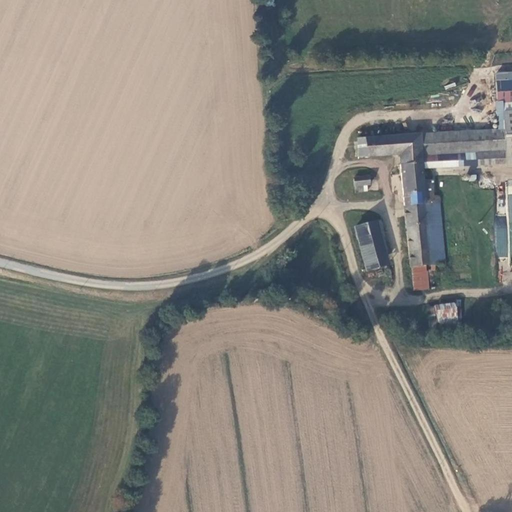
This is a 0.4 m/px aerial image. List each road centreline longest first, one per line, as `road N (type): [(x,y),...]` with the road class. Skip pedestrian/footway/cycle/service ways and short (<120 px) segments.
road 1 (unclassified): [(0,262),(125,288),(174,281),(240,264),(322,208),(340,222),(366,299)]
road 2 (track): [(366,299),(468,511)]
